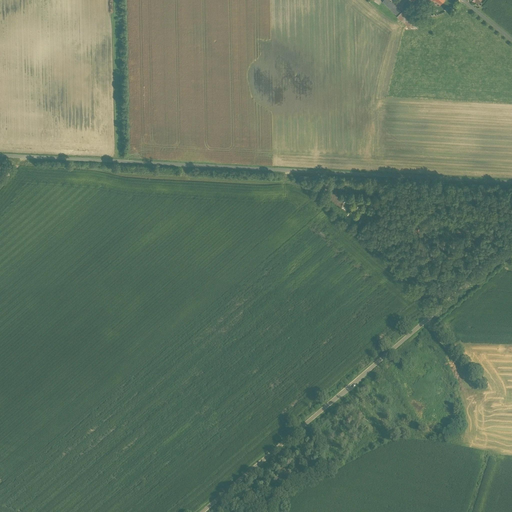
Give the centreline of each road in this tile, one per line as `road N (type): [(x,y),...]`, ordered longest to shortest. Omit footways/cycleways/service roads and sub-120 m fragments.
road 1 (unclassified): [(511,184),(0,154)]
road 2 (unclassified): [(511,245),(203,511)]
